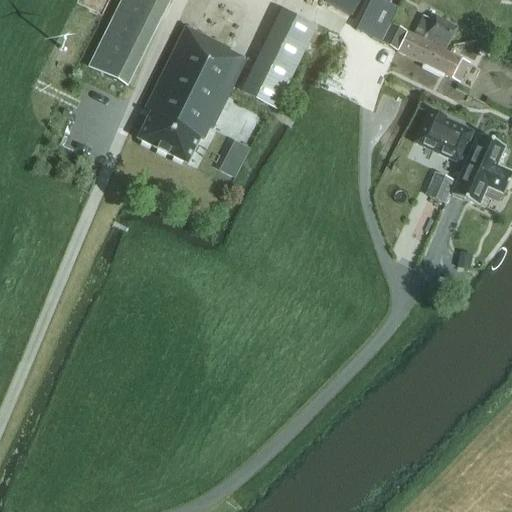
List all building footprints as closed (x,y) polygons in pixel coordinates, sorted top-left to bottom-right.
[(124,0),(90,70),(126,88),(169,0),(124,0)] [(235,0),(224,0),(205,39),(222,47),(244,4),(235,0)] [(355,0),(314,0),(344,18),(355,0)] [(381,44),(390,25),(397,11),(377,0),(372,0),(356,32),(381,44)] [(240,93),(274,110),(315,29),(281,12),(240,93)] [(423,17),(414,37),(444,53),(444,52),(456,29),(435,18),(433,22),(423,17)] [(444,53),(414,37),(390,25),(381,44),(397,53),(458,84),(468,64),(444,52),(444,53)] [(185,29),(145,111),(141,109),(132,128),(141,132),(137,141),(154,150),(170,158),(170,157),(187,166),(200,139),(203,141),(209,129),(212,131),(246,62),(228,53),(230,51),(222,47),(205,39),(185,29)] [(443,118),(428,111),(413,144),(458,165),(470,138),(471,139),(473,134),(442,120),(443,118)] [(505,149),(476,137),(449,196),(479,209),(488,188),(503,195),(511,175),(511,174),(497,167),(505,149)] [(434,175),(425,196),(433,199),(444,204),(453,183),(442,178),(434,175)] [(471,271),(473,261),(459,258),(457,269),(471,271)]
